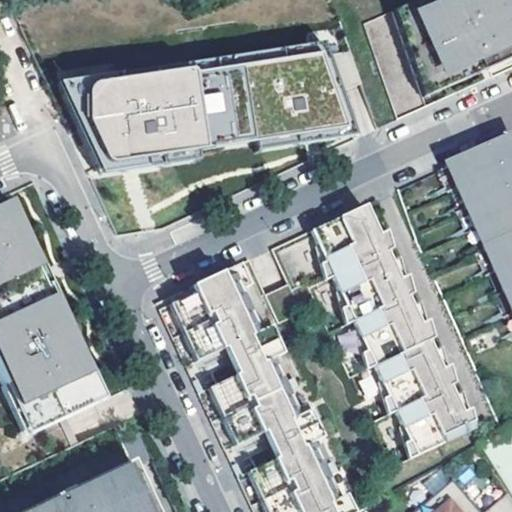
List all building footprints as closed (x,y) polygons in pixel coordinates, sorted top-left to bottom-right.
[(511,0),(436,0),(418,9),(415,3),(391,13),(422,99),(454,85),(451,78),(481,64),(511,50),(511,0)] [(421,0),(415,3),(418,9),(436,0),(421,0)] [(56,86),(60,96),(87,92),(87,89),(308,52),(309,55),(325,52),(321,42),(56,86)] [(511,58),(511,50),(481,64),(451,78),(454,85),(511,58)] [(87,92),(60,96),(95,170),(197,154),(195,142),(251,133),(253,144),(352,128),(325,52),(309,55),(308,52),(87,89),(87,92)] [(352,128),(253,144),(254,152),(306,143),(354,135),(352,128)] [(195,142),(197,154),(253,144),(251,133),(195,142)] [(511,146),(510,141),(449,168),(459,190),(462,188),(472,210),(469,212),(477,232),(481,230),(490,252),(487,253),(496,273),(499,272),(509,293),(505,295),(511,310),(511,146)] [(197,154),(95,170),(99,178),(130,173),(198,161),(197,154)] [(58,423),(103,402),(10,203),(0,207),(0,384),(2,389),(12,385),(35,434),(58,423)] [(365,206),(311,231),(319,247),(332,277),(339,292),(353,322),(360,337),(374,367),(381,382),(395,412),(402,427),(416,457),(469,432),(455,402),(453,397),(448,387),(435,358),(432,353),(427,342),(414,313),(411,308),(407,297),(394,270),(391,263),(386,252),(373,224),(370,218),(365,206)] [(373,224),(386,252),(391,250),(380,213),(370,218),(373,224)] [(319,247),(315,249),(324,281),(332,277),(319,247)] [(394,270),(407,297),(411,295),(400,258),(391,263),(394,270)] [(351,511),(344,496),(338,499),(313,444),(322,439),(309,411),(300,415),(273,359),(283,355),(270,327),(261,331),(242,290),(251,286),(241,264),(204,281),(207,288),(169,305),(194,362),(231,346),(243,372),(207,388),(233,447),(269,430),(281,457),(245,473),(262,511),(351,511)] [(339,292),(336,294),(345,326),(353,322),(339,292)] [(414,313),(427,342),(432,340),(421,303),(411,308),(414,313)] [(360,337),(357,338),(366,371),(374,367),(360,337)] [(435,358),(448,387),(453,385),(442,348),(432,353),(435,358)] [(381,382),(378,384),(387,416),(395,412),(381,382)] [(12,385),(2,389),(25,439),(35,434),(12,385)] [(455,402),(469,432),(474,430),(463,393),(453,397),(455,402)] [(402,427),(399,428),(408,460),(416,457),(402,427)] [(158,472),(145,445),(127,453),(131,463),(24,511),(154,511),(139,481),(158,472)] [(511,501),(511,463),(496,476),(511,501)] [(491,511),(469,477),(421,507),(423,511),(511,511),(511,510),(508,511),(491,511)]
